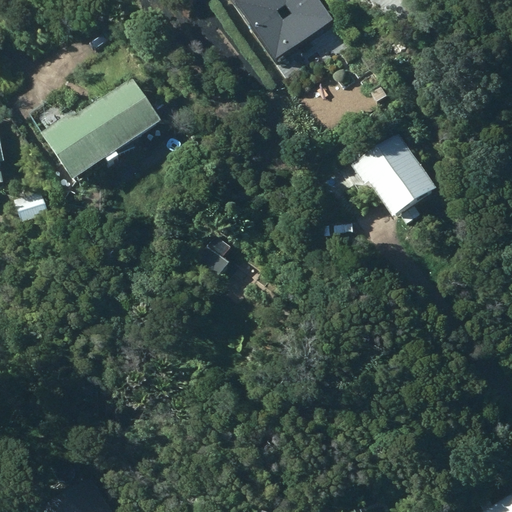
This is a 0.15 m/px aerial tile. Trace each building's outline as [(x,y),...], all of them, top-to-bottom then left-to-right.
[(72,0),(61,0),(62,3),(59,2),(58,9),(72,9),(72,0)] [(253,0),(235,13),(277,71),(334,30),(312,0),(253,0)] [(415,9),(408,0),(374,0),(371,2),(391,28),(415,9)] [(107,43),(122,31),(112,17),(97,29),(107,43)] [(82,179),(168,121),(139,79),(84,116),(81,112),(50,133),(82,179)] [(0,111),(0,160),(9,159),(0,111)] [(368,180),(393,216),(399,212),(407,222),(419,213),(411,203),(435,186),(397,132),(350,164),(364,183),(368,180)] [(26,210),(37,220),(46,211),(35,201),(26,210)] [(198,261),(222,280),(235,263),(227,257),(234,247),(219,235),(198,261)] [(214,511),(214,493),(181,496),(182,511),(214,511)] [(511,511),(511,495),(497,505),(490,495),(482,500),(488,510),(484,511),(511,511)]
